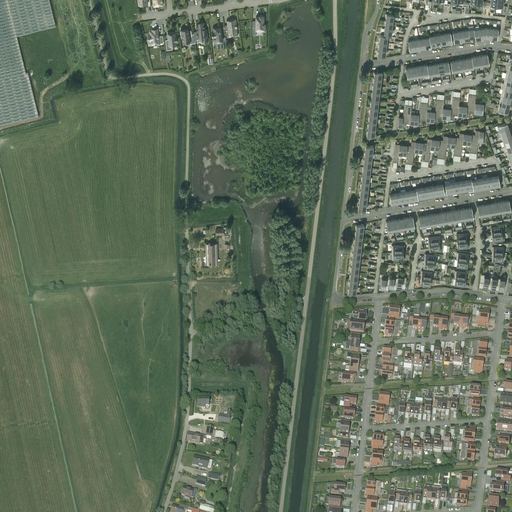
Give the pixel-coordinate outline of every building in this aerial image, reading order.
[(0,0),(0,125),(38,116),(28,72),(25,73),(16,35),(55,26),(48,0),(0,0)] [(385,21),(393,21),(393,14),(386,13),(385,18),(386,18),(385,21)] [(252,22),(252,30),(263,30),(263,29),(265,29),(265,24),(263,24),(263,15),(259,15),(259,17),(256,17),(256,20),(255,20),(255,22),(252,22)] [(229,20),(226,20),(227,27),(224,27),(225,34),(237,33),(235,19),(232,19),(229,20)] [(385,28),(392,29),(393,21),(385,21),(384,25),(385,25),(385,28)] [(194,34),(195,38),(200,38),(201,41),(206,40),(208,40),(207,30),(205,30),(204,27),(204,23),(198,24),(199,27),(196,27),(197,31),(194,31),(194,34)] [(213,31),(212,31),(212,37),(214,37),(215,42),(216,48),(222,47),(222,48),(226,48),(225,42),(222,42),(221,37),(220,27),(213,28),(213,31)] [(181,29),(181,31),(180,31),(181,38),(182,38),(182,42),(190,41),(190,43),(195,43),(194,34),(191,34),(191,30),(189,30),(188,28),(181,29)] [(384,35),(385,35),(387,35),(387,36),(391,36),(392,29),(385,28),(384,28),(383,32),(384,32),(384,35)] [(150,34),(148,34),(149,40),(151,40),(151,43),(151,44),(158,43),(163,43),(162,36),(158,36),(157,30),(150,31),(150,34)] [(31,70),(45,67),(38,32),(19,36),(26,68),(30,67),(31,70)] [(167,50),(172,49),(171,45),(176,44),(176,41),(177,41),(176,36),(175,36),(175,33),(167,34),(168,40),(166,40),(167,50)] [(387,35),(385,35),(384,35),(380,35),(380,37),(379,37),(379,42),(386,43),(387,36),(387,35)] [(378,49),(379,49),(386,50),(386,43),(379,42),(379,44),(378,44),(378,49)] [(385,56),(386,50),(379,49),(378,49),(378,52),(377,52),(377,57),(385,56)] [(374,78),(381,79),(382,71),(374,72),(373,76),(374,76),(374,78)] [(373,85),(380,86),(381,79),(374,78),(373,78),(372,83),(373,83),(373,85)] [(372,90),(372,92),(379,93),(380,86),(373,85),(372,85),(372,90)] [(371,92),(371,97),(371,100),(372,100),(378,101),(379,93),(372,92),(371,92)] [(470,117),(470,112),(472,94),(468,94),(467,106),(463,106),(462,116),(470,117)] [(476,95),(472,94),(470,112),(483,114),(484,104),(475,102),(476,95)] [(454,120),(454,115),(456,97),(452,97),(451,109),(447,108),(446,119),(454,120)] [(460,97),(456,97),(454,115),(462,116),(463,106),(459,105),(460,97)] [(435,111),(431,111),(430,121),(438,122),(438,118),(440,100),(436,99),(435,111)] [(370,102),(370,107),(377,108),(378,101),(372,100),(371,100),(371,102),(370,102)] [(444,100),(440,100),(438,118),(446,119),(447,108),(443,108),(444,100)] [(422,120),(424,102),(420,102),(419,114),(415,114),(414,124),(422,125),(422,121),(422,120)] [(428,103),(424,102),(422,120),(422,121),(430,121),(431,111),(427,110),(428,103)] [(406,123),(408,105),(404,104),(403,117),(399,116),(397,127),(406,128),(406,123)] [(406,123),(414,124),(415,114),(411,113),(412,105),(408,105),(406,123)] [(377,115),(377,108),(370,107),(370,109),(369,109),(369,114),(377,115)] [(369,121),(376,122),(377,115),(369,114),(369,117),(368,116),(368,121),(369,121)] [(497,131),(497,132),(509,128),(507,123),(497,125),(499,131),(497,131)] [(374,135),(375,129),(368,128),(367,131),(366,136),(366,137),(374,135)] [(509,128),(497,132),(499,137),(510,133),(509,128)] [(475,135),(473,153),(477,153),(478,141),(482,141),(484,131),(475,130),(475,135)] [(462,144),(466,144),(467,134),(459,133),(459,137),(457,155),(461,156),(462,144)] [(501,136),(503,141),(511,138),(511,137),(510,133),(499,137),(501,136)] [(475,135),(467,134),(466,144),(470,145),(469,152),(473,153),(475,135)] [(446,146),(450,147),(451,137),(443,136),(443,140),(441,158),(444,159),(446,146)] [(459,137),(451,137),(450,147),(454,147),(453,155),(457,155),(459,137)] [(430,149),(434,149),(435,139),(427,138),(427,143),(425,161),(428,161),(430,149)] [(511,138),(503,141),(504,146),(502,147),(503,147),(511,143),(511,138)] [(443,140),(435,139),(434,149),(438,150),(437,158),(441,158),(443,140)] [(414,152),(418,152),(419,142),(411,141),(411,146),(409,164),(412,164),(414,152)] [(427,143),(419,142),(418,152),(422,153),(421,160),(425,161),(427,143)] [(511,143),(503,147),(504,152),(511,149),(511,143)] [(402,155),(403,145),(395,144),(393,162),(397,162),(398,154),(402,155)] [(411,146),(403,145),(402,155),(406,155),(405,163),(409,164),(411,146)] [(364,159),(371,160),(372,153),(365,152),(364,152),(364,157),(364,159)] [(363,167),(370,167),(371,160),(364,159),(363,159),(363,164),(364,164),(363,167)] [(362,174),(369,175),(370,167),(363,167),(363,166),(362,171),(363,171),(362,174)] [(362,174),(362,177),(361,176),(361,181),(369,182),(369,175),(362,174)] [(361,188),(368,189),(369,182),(361,181),(361,184),(360,184),(360,188),(361,188)] [(359,195),(360,196),(361,196),(367,196),(368,189),(361,188),(360,191),(359,195)] [(358,203),(359,203),(366,204),(367,196),(361,196),(360,196),(359,198),(358,203)] [(359,203),(359,205),(358,205),(357,211),(365,209),(366,204),(359,203)] [(503,225),(490,227),(491,235),(502,233),(503,233),(504,233),(503,225)] [(355,236),(356,236),(362,237),(363,230),(357,229),(356,229),(355,232),(355,231),(354,236),(355,236)] [(457,241),(468,240),(467,233),(456,234),(457,241)] [(502,233),(491,235),(492,242),(504,240),(503,233),(502,233)] [(440,235),(427,237),(428,244),(439,243),(441,243),(440,235)] [(353,243),(354,243),(355,243),(361,244),(362,237),(356,236),(355,236),(355,239),(354,239),(353,243)] [(457,249),(468,248),(468,240),(457,241),(457,249)] [(353,251),(354,251),(360,251),(361,244),(355,243),(354,243),(354,246),(353,246),(353,250),(353,251)] [(440,250),(439,243),(428,244),(429,252),(440,250)] [(217,245),(208,245),(208,257),(206,258),(207,263),(209,263),(211,263),(215,262),(215,257),(217,257),(217,245)] [(492,254),(503,254),(503,247),(492,246),(492,250),(492,254)] [(352,258),(353,258),(360,259),(360,251),(354,251),(353,251),(353,253),(352,253),(352,258)] [(457,259),(468,261),(469,253),(457,252),(456,259),(457,260),(457,259)] [(437,255),(425,253),(424,261),(435,262),(436,263),(437,255)] [(351,265),(352,265),(359,266),(360,259),(353,258),(352,258),(352,260),(351,260),(351,265)] [(457,259),(457,260),(456,267),(467,268),(468,265),(468,261),(457,259)] [(424,261),(423,268),(434,270),(435,262),(424,261)] [(351,272),(358,273),(359,266),(352,265),(351,267),(350,272),(351,272)] [(420,278),(431,279),(432,272),(421,270),(421,274),(420,278)] [(455,270),(454,278),(455,278),(466,279),(467,272),(455,270)] [(357,280),(358,273),(351,272),(350,274),(349,279),(350,279),(357,280)] [(378,284),(380,284),(380,287),(385,288),(385,285),(388,285),(389,279),(390,277),(386,276),(386,275),(380,274),(378,284)] [(487,287),(488,283),(488,277),(484,276),(485,275),(481,274),(479,282),(483,283),(483,286),(487,287)] [(398,276),(398,278),(397,284),(396,286),(401,287),(402,283),(405,284),(406,277),(398,276)] [(389,279),(388,285),(388,287),(393,287),(393,284),(397,284),(398,278),(390,277),(389,279)] [(495,288),(496,284),(496,278),(488,277),(488,283),(491,284),(491,287),(495,288)] [(431,279),(420,278),(419,285),(430,286),(431,279)] [(465,287),(466,279),(455,278),(454,285),(465,287)] [(496,284),(499,285),(499,288),(503,289),(505,279),(496,278),(496,284)] [(349,286),(350,286),(356,287),(357,280),(350,279),(350,282),(349,281),(348,286),(349,286)] [(349,286),(349,289),(348,289),(347,294),(355,293),(356,287),(350,286),(349,286)] [(479,312),(478,317),(489,318),(490,310),(483,309),(483,312),(479,312)] [(363,311),(359,310),(359,311),(353,310),(352,316),(353,316),(353,320),(366,321),(367,312),(363,312),(363,311)] [(453,325),(459,326),(460,317),(460,316),(455,315),(455,313),(451,313),(450,319),(454,320),(453,325)] [(432,327),(438,327),(439,318),(440,318),(434,317),(434,315),(430,314),(430,321),(433,321),(432,327)] [(417,329),(418,319),(413,318),(414,316),(410,315),(409,322),(412,323),(412,328),(417,329)] [(468,318),(460,317),(459,326),(458,328),(467,329),(468,318)] [(489,318),(478,317),(476,317),(476,323),(477,323),(477,326),(485,327),(486,324),(488,324),(489,318)] [(418,319),(417,329),(417,331),(425,332),(427,319),(419,318),(418,319)] [(438,327),(438,329),(446,330),(447,319),(440,318),(439,318),(438,327)] [(386,320),(385,328),(397,329),(397,330),(399,330),(400,322),(386,320)] [(363,333),(365,323),(348,321),(347,331),(363,333)] [(396,337),(397,330),(397,329),(385,328),(384,335),(396,337)] [(351,334),(350,343),(359,344),(360,335),(351,334)] [(475,341),(474,349),(486,350),(487,343),(475,341)] [(358,352),(359,344),(350,343),(346,342),(345,350),(349,351),(358,352)] [(383,348),(382,356),(394,357),(396,357),(397,350),(383,348)] [(474,349),(472,348),(471,356),(485,358),(486,350),(474,349)] [(442,362),(443,354),(440,354),(440,350),(435,350),(433,361),(442,362)] [(460,354),(460,350),(455,350),(453,363),(462,364),(463,354),(460,354)] [(410,355),(410,352),(405,351),(403,364),(412,365),(413,356),(410,355)] [(450,352),(445,351),(443,362),(452,364),(453,356),(449,355),(450,352)] [(430,354),(424,353),(423,365),(432,366),(432,358),(429,358),(430,354)] [(350,358),(350,363),(359,364),(360,355),(351,354),(347,354),(346,358),(350,358)] [(419,358),(420,355),(414,354),(413,366),(421,367),(422,359),(419,358)] [(394,365),(394,357),(382,356),(381,363),(394,365)] [(358,372),(359,364),(350,363),(349,367),(345,366),(345,371),(349,371),(358,372)] [(482,375),(483,366),(471,364),(470,370),(474,371),(474,374),(482,375)] [(392,378),(392,373),(392,372),(382,371),(381,380),(387,381),(388,378),(392,378)] [(348,374),(341,373),(340,383),(346,383),(346,382),(353,383),(353,378),(355,379),(355,374),(348,373),(348,374)] [(511,395),(502,394),(500,404),(511,405),(511,395)] [(436,411),(441,411),(442,399),(443,397),(435,396),(433,407),(434,407),(434,406),(437,406),(436,411)] [(343,406),(343,407),(349,407),(350,404),(356,405),(357,399),(349,398),(346,397),(344,397),(343,406)] [(198,398),(198,408),(205,408),(205,407),(209,407),(209,399),(198,398)] [(450,400),(442,399),(441,411),(445,412),(446,408),(449,408),(448,409),(449,409),(450,400)] [(468,400),(467,407),(479,409),(480,401),(468,400)] [(409,415),(413,416),(414,403),(407,402),(406,411),(409,411),(409,415)] [(414,403),(413,416),(418,416),(418,412),(421,412),(421,413),(423,403),(415,402),(414,403)] [(376,407),(375,415),(387,416),(388,408),(376,407)] [(478,417),(479,409),(467,407),(466,415),(478,417)] [(502,409),(501,416),(511,418),(511,416),(511,407),(510,410),(502,409)] [(355,411),(342,409),(341,414),(343,414),(343,417),(346,418),(346,419),(350,419),(350,418),(353,419),(353,416),(354,416),(355,411)] [(229,424),(232,412),(227,411),(226,416),(219,415),(217,422),(229,424)] [(387,424),(387,416),(375,415),(374,422),(387,424)] [(496,430),(497,430),(497,431),(511,432),(511,421),(500,420),(499,420),(498,426),(497,426),(496,430)] [(341,421),(340,429),(349,430),(350,422),(341,421)] [(205,436),(212,437),(214,427),(207,426),(205,436)] [(463,430),(462,436),(474,437),(475,428),(469,428),(469,431),(463,430)] [(348,439),(349,430),(340,429),(336,429),(335,437),(339,437),(339,438),(348,439)] [(202,444),(204,436),(188,433),(187,441),(202,444)] [(499,436),(498,443),(510,444),(510,438),(511,438),(511,434),(505,433),(505,437),(499,436)] [(444,436),(443,448),(452,449),(453,441),(449,441),(450,437),(444,436)] [(431,451),(432,449),(433,441),(429,441),(430,437),(424,437),(423,450),(431,451)] [(394,438),(393,451),(401,452),(403,442),(399,442),(400,439),(394,438)] [(433,450),(441,451),(442,442),(439,442),(440,438),(434,438),(433,450)] [(382,447),(383,442),(373,440),(372,449),(378,450),(379,447),(382,447)] [(414,440),(413,452),(421,453),(422,445),(423,441),(419,441),(414,440)] [(340,441),(339,449),(348,450),(350,442),(340,441)] [(404,441),(403,452),(411,453),(412,445),(409,445),(409,441),(404,441)] [(461,444),(460,452),(474,453),(475,446),(461,444)] [(495,449),(494,456),(506,457),(507,447),(500,446),(499,449),(495,449)] [(347,459),(348,450),(339,449),(339,453),(335,453),(335,457),(339,458),(347,459)] [(474,461),(474,453),(460,452),(460,459),(474,461)] [(209,460),(194,456),(192,465),(201,467),(201,468),(207,470),(209,460)] [(384,459),(382,458),(382,459),(372,457),(371,466),(377,467),(377,464),(383,465),(384,459)] [(344,468),(345,461),(332,459),(332,464),(336,464),(335,467),(344,468)] [(503,471),(496,470),(496,476),(504,477),(503,480),(511,481),(511,475),(508,475),(509,471),(507,471),(507,470),(503,469),(503,471)] [(461,480),(471,482),(472,473),(466,472),(465,475),(460,475),(459,480),(461,481),(461,480)] [(195,484),(205,487),(207,481),(197,478),(195,484)] [(470,487),(471,482),(461,480),(461,481),(460,489),(466,490),(466,487),(470,487)] [(367,481),(366,489),(380,490),(381,483),(367,481)] [(491,484),(490,491),(504,493),(504,492),(507,493),(508,486),(505,486),(505,483),(498,482),(496,482),(496,485),(491,484)] [(337,491),(344,492),(345,489),(346,489),(347,484),(341,484),(341,485),(335,484),(334,489),(331,488),(330,494),(336,494),(337,491)] [(430,501),(432,487),(424,486),(423,496),(424,496),(426,496),(426,500),(430,501)] [(183,487),(181,494),(185,496),(185,498),(189,499),(190,497),(191,498),(191,497),(194,498),(195,494),(197,493),(197,491),(196,490),(195,489),(193,490),(183,487)] [(440,488),(432,487),(430,501),(435,501),(436,497),(438,497),(438,498),(439,498),(440,488)] [(380,498),(380,490),(366,489),(366,496),(380,498)] [(403,505),(404,491),(397,490),(395,501),(396,501),(396,500),(399,500),(398,505),(403,505)] [(412,492),(404,491),(403,505),(407,506),(408,501),(411,502),(411,503),(412,492)] [(456,499),(467,501),(468,492),(462,491),(461,494),(455,494),(455,500),(456,500),(456,499)] [(488,506),(499,507),(500,497),(489,496),(488,506)] [(329,498),(328,506),(340,507),(341,499),(329,498)] [(199,510),(206,511),(213,511),(215,508),(204,505),(205,504),(201,503),(199,510)]
